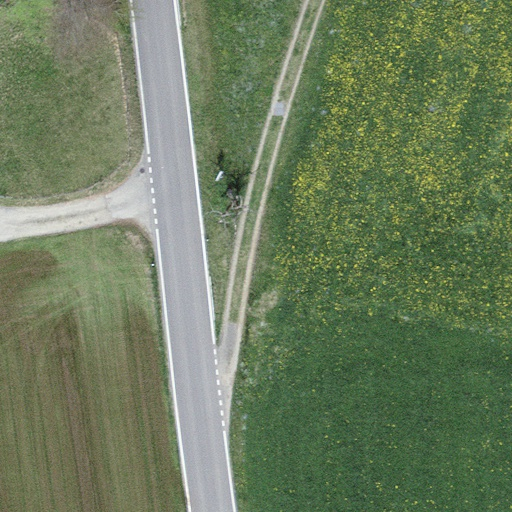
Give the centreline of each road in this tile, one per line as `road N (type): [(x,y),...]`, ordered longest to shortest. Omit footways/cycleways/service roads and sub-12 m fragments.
road 1 (tertiary): [(212,511),(151,0)]
road 2 (track): [(202,445),(278,118),(318,0)]
